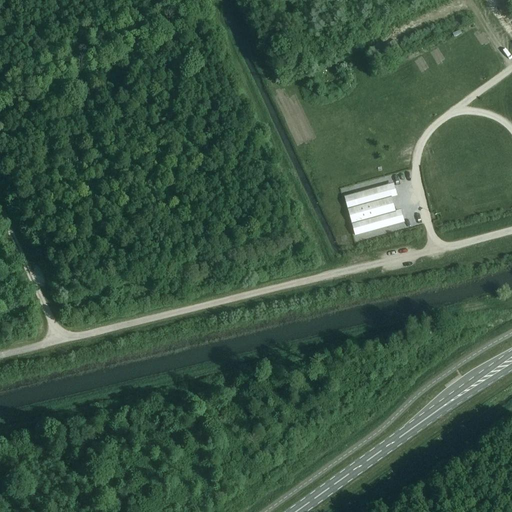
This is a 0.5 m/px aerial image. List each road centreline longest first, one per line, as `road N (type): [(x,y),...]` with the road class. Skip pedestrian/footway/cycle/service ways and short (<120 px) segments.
road 1 (track): [(0,355),(511,229)]
road 2 (track): [(511,305),(0,422)]
road 3 (track): [(330,274),(206,0)]
road 4 (primary): [(301,511),(511,361)]
road 5 (track): [(511,67),(418,142),(413,168),(434,249)]
road 6 (track): [(0,211),(59,340)]
